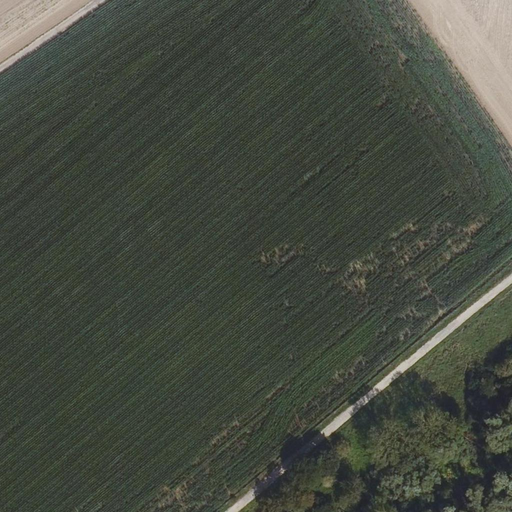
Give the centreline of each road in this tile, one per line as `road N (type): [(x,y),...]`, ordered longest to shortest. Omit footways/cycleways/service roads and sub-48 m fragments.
road 1 (unclassified): [(228,511),(511,275)]
road 2 (track): [(100,0),(0,71)]
